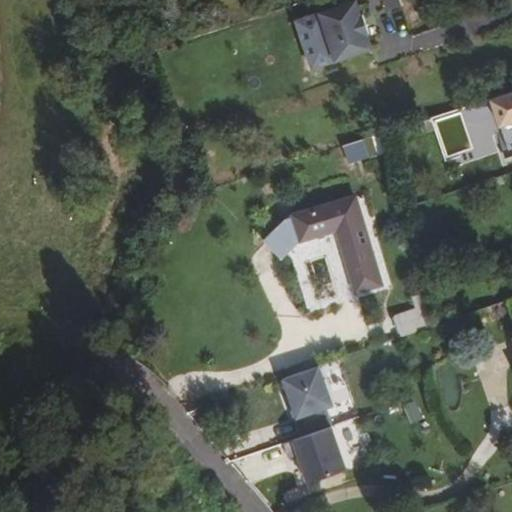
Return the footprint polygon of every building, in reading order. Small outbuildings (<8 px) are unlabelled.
[(350,0),(347,0),(288,21),(306,73),(369,52),(350,0)] [(511,90),(495,96),(511,156),(511,155),(511,90)] [(346,163),(368,156),(361,137),(340,145),(346,163)] [(355,196),(294,214),(302,241),(337,230),(356,291),(381,284),(355,196)] [(397,338),(432,326),(424,294),(411,297),(414,309),(391,315),(397,338)] [(274,373),(299,479),(341,469),(316,363),(274,373)]
